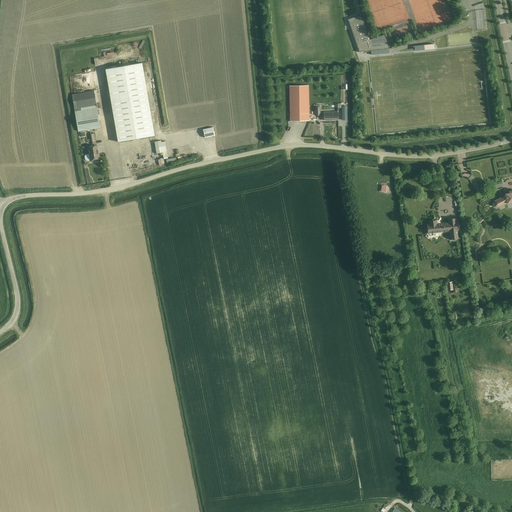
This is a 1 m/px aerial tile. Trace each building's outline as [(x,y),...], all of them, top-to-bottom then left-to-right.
[(471,5),(473,10),(482,8),(481,2),(471,5)] [(476,29),(484,28),(482,9),(474,10),(476,29)] [(385,34),(372,39),(370,39),(362,14),(348,19),(359,52),(358,52),(394,48),(390,49),(385,34)] [(410,23),(395,28),(397,36),(412,31),(410,23)] [(106,69),(118,142),(155,136),(142,63),(106,69)] [(290,121),(309,121),(309,85),(289,86),(290,121)] [(72,94),(78,131),(95,129),(97,128),(101,128),(94,91),(72,94)] [(324,120),(338,120),(338,112),(324,112),(324,120)] [(203,130),(205,138),(215,135),(213,127),(203,130)] [(161,141),(155,142),(157,154),(163,153),(164,158),(164,159),(168,158),(165,141),(161,142),(161,141)] [(85,156),(85,157),(85,159),(86,160),(87,160),(90,160),(100,158),(97,146),(88,147),(89,154),(86,155),(85,156)] [(511,192),(510,193),(505,194),(506,194),(502,197),(495,201),(493,203),(495,207),(498,207),(507,203),(511,202),(511,192)] [(430,225),(427,225),(428,233),(444,231),(449,230),(450,230),(451,239),(452,239),(452,240),(453,240),(454,240),(455,240),(456,239),(457,239),(458,239),(457,230),(459,230),(459,222),(456,222),(456,218),(449,219),(449,223),(447,223),(448,223),(444,224),(444,223),(440,224),(440,223),(439,223),(439,222),(438,221),(437,221),(436,221),(436,220),(429,221),(430,225)]
